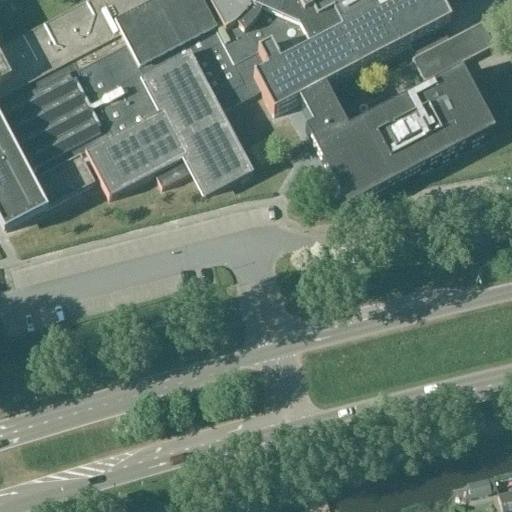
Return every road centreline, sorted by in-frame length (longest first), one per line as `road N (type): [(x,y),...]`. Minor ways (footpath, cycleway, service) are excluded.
road 1 (secondary): [(511,292),(271,351),(0,438)]
road 2 (secondary): [(7,511),(511,380)]
